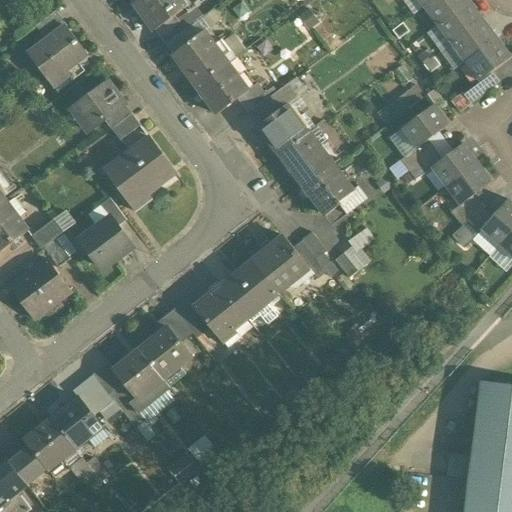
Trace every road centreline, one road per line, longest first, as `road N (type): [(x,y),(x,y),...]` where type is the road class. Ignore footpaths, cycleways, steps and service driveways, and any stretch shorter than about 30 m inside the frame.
road 1 (residential): [(37,371),(243,205),(86,0)]
road 2 (residential): [(319,511),(511,297)]
